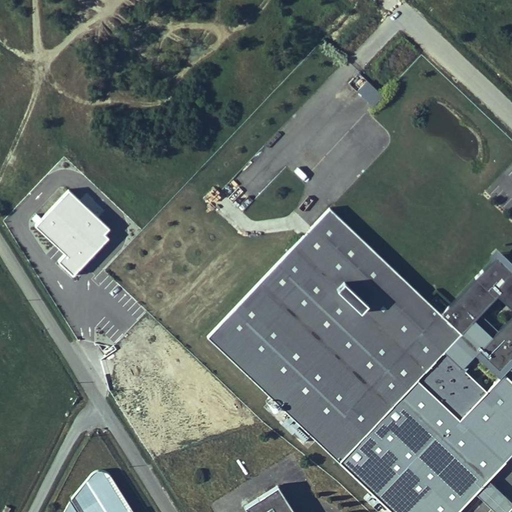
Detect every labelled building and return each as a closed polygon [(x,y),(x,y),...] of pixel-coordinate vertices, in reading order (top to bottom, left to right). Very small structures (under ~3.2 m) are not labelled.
[(372,104),(382,93),(366,79),(356,90),(372,104)] [(37,223),(35,225),(56,245),(65,253),(58,261),(72,274),(80,267),(108,237),(104,233),(109,228),(68,190),(37,223)] [(441,309),(329,204),(206,333),(338,457),(441,348),(461,327),(500,364),(511,351),(511,265),(496,250),(441,309)] [(111,320),(102,327),(111,339),(119,333),(111,320)] [(441,348),(338,457),(396,511),(455,511),(511,452),(511,378),(504,371),(486,389),(441,348)] [(141,511),(116,471),(108,466),(97,466),(74,494),(63,511),(141,511)] [(304,511),(285,480),(250,503),(255,511),(304,511)] [(511,511),(511,500),(500,511),(511,511)]
